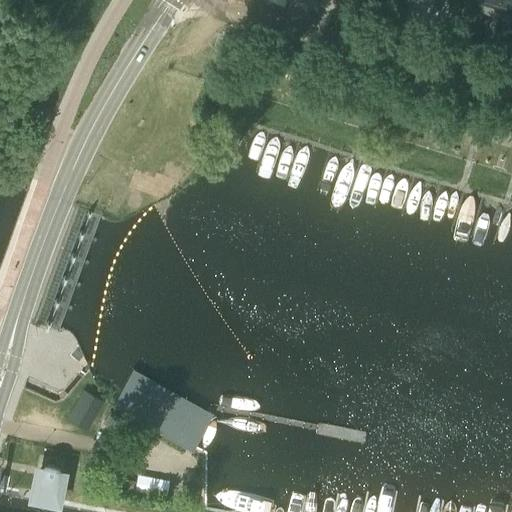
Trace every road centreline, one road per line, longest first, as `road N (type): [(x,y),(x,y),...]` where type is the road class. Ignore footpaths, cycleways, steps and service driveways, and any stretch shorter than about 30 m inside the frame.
road 1 (secondary): [(0,380),(40,250),(87,137),(171,0)]
road 2 (tertiary): [(511,85),(248,0)]
